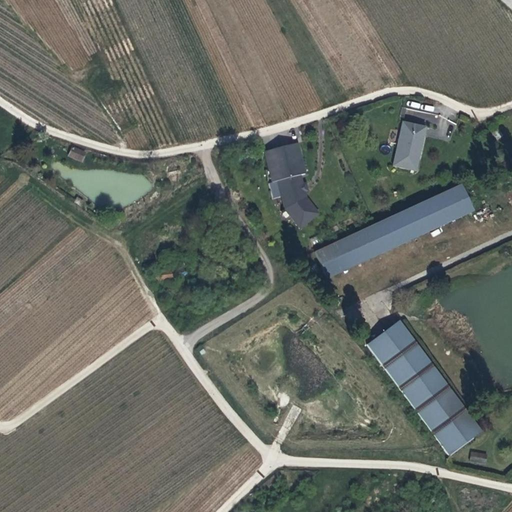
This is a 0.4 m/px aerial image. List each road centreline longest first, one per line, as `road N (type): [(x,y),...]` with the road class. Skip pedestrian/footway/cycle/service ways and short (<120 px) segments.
road 1 (track): [(0,426),(160,323),(275,457),(407,465),(511,488)]
road 2 (track): [(511,105),(478,112),(401,90),(260,132),(132,153),(55,132),(0,102)]
road 3 (track): [(202,145),(270,279),(260,297),(182,346)]
